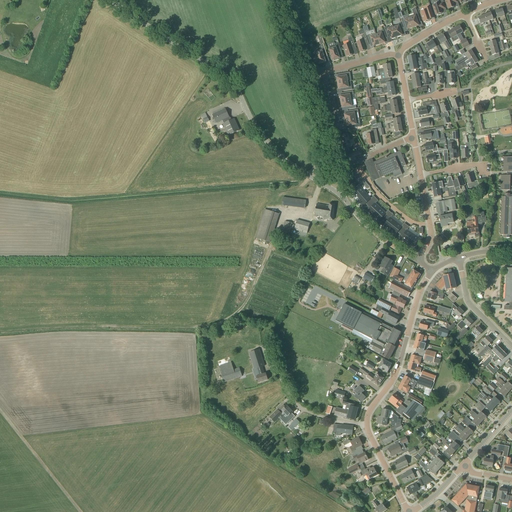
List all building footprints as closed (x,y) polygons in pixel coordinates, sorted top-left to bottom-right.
[(438,16),(441,15),(442,13),(443,13),(442,10),(444,9),(443,7),(445,6),(443,0),(438,2),(439,4),(433,6),(436,15),(437,15),(438,16)] [(451,9),(453,8),(454,7),(455,7),(454,4),(456,3),(456,1),(457,0),(456,0),(445,0),(448,9),(449,9),(451,9)] [(426,22),(429,21),(430,20),(431,20),(430,17),(432,16),(431,14),(433,13),(430,7),(426,8),(427,10),(421,12),(424,22),(425,22),(426,22)] [(409,16),(413,28),(418,26),(418,23),(420,22),(417,14),(416,9),(412,10),(414,15),(409,16)] [(497,18),(504,16),(502,9),(495,11),(497,18)] [(493,33),(489,21),(493,20),(491,13),(484,15),(487,22),(488,25),(491,34),(493,33)] [(480,24),(487,22),(484,15),(478,18),(480,24)] [(407,30),(413,28),(409,16),(410,18),(404,20),(404,18),(401,19),(404,28),(406,27),(407,30)] [(392,26),(396,37),(402,36),(401,33),(404,32),(401,23),(398,24),(398,26),(393,28),(393,26),(392,26)] [(391,39),(396,37),(392,26),(387,28),(387,27),(384,28),(387,38),(390,37),(391,39)] [(463,40),(460,34),(463,32),(459,26),(453,29),(459,40),(460,42),(464,48),(469,46),(466,39),(463,40)] [(453,29),(447,33),(451,39),(453,43),(459,40),(453,29)] [(375,32),(379,45),(385,43),(384,40),(386,39),(383,31),(375,33),(375,32)] [(373,47),(379,45),(375,32),(374,32),(375,34),(370,35),(370,34),(367,35),(370,45),(373,44),(373,47)] [(325,62),(324,58),(327,57),(323,45),(324,44),(321,35),(317,36),(321,46),(320,47),(321,51),(315,54),(316,57),(313,58),(315,63),(318,62),(318,64),(325,62)] [(362,52),(364,51),(365,50),(366,50),(365,46),(369,45),(365,35),(361,36),(362,40),(356,43),(359,52),(361,52),(362,52)] [(447,41),(443,35),(437,38),(441,44),(443,43),(447,49),(451,47),(447,41)] [(349,57),(351,56),(352,55),(353,54),(352,50),(356,49),(352,37),(347,38),(349,44),(343,46),(347,57),(348,56),(349,57)] [(505,45),(504,44),(507,43),(506,40),(499,42),(500,43),(496,44),(495,41),(488,43),(490,49),(505,45)] [(436,47),(433,41),(427,44),(430,51),(433,49),(437,55),(440,53),(436,47)] [(334,61),(338,60),(338,59),(339,58),(338,54),(340,53),(339,51),(341,51),(338,43),(334,45),(335,46),(329,48),(330,50),(329,50),(332,60),(334,60),(334,61)] [(505,45),(490,49),(492,56),(494,55),(495,58),(500,57),(499,54),(498,51),(501,50),(502,51),(508,49),(507,44),(505,45)] [(462,64),(475,56),(471,51),(465,54),(467,57),(464,59),(463,58),(459,60),(455,63),(458,67),(462,64)] [(426,60),(429,59),(426,53),(423,55),(424,57),(415,59),(415,56),(408,57),(409,64),(424,61),(426,60)] [(470,63),(472,66),(470,67),(472,70),(477,66),(475,64),(478,62),(475,56),(462,64),(458,67),(455,68),(457,72),(460,70),(468,66),(467,65),(470,63)] [(424,61),(409,64),(410,70),(417,69),(417,66),(420,65),(421,70),(428,69),(427,63),(424,64),(424,61)] [(376,74),(391,71),(390,64),(383,66),(383,69),(379,70),(380,71),(376,71),(376,74)] [(376,77),(375,74),(374,67),(367,69),(368,78),(376,77)] [(380,82),(385,81),(384,79),(392,77),(391,71),(376,74),(375,74),(376,77),(381,76),(381,79),(380,80),(380,82)] [(448,72),(448,71),(444,72),(444,77),(447,77),(448,77),(448,84),(449,84),(450,85),(453,85),(454,84),(454,83),(455,83),(454,75),(454,72),(453,71),(450,71),(450,72),(448,72)] [(347,82),(346,76),(350,76),(350,73),(340,74),(340,77),(336,78),(337,84),(347,82)] [(427,79),(426,74),(422,74),(423,76),(419,77),(418,74),(411,75),(413,82),(427,79)] [(427,79),(413,82),(414,88),(421,87),(420,84),(424,84),(424,86),(429,85),(429,82),(432,82),(431,78),(427,79)] [(347,82),(337,84),(338,89),(341,89),(341,92),(352,90),(350,81),(347,82)] [(376,92),(394,89),(393,82),(386,83),(387,87),(383,88),(383,89),(377,90),(377,89),(371,90),(372,93),(376,92)] [(214,101),(217,98),(211,91),(207,94),(214,101)] [(351,100),(351,95),(353,95),(353,91),(342,93),(342,96),(340,96),(341,102),(351,100)] [(458,99),(451,101),(453,108),(454,110),(457,108),(461,107),(462,107),(461,103),(459,103),(458,99)] [(351,100),(341,102),(341,108),(344,108),(345,110),(356,109),(355,105),(352,106),(351,100)] [(375,111),(378,111),(379,110),(378,105),(386,103),(385,100),(373,102),(374,105),(375,111)] [(383,110),(398,107),(397,100),(390,101),(390,105),(386,105),(386,107),(383,107),(383,110)] [(448,117),(447,112),(450,111),(447,103),(440,105),(443,113),(440,114),(442,119),(444,125),(449,123),(447,118),(448,117)] [(423,108),(418,109),(419,116),(427,114),(426,108),(426,106),(423,107),(423,108)] [(230,121),(225,109),(212,115),(216,124),(225,120),(226,123),(231,134),(239,131),(234,119),(230,121)] [(356,119),(355,114),(358,113),(357,110),(347,112),(348,114),(344,115),(344,117),(343,117),(344,121),(356,119)] [(386,127),(401,125),(400,118),(393,119),(392,117),(385,118),(386,122),(393,120),(394,123),(389,124),(390,125),(386,125),(386,127)] [(356,119),(344,121),(345,125),(346,125),(346,127),(350,126),(350,129),(351,129),(353,128),(360,127),(360,124),(357,124),(356,119)] [(429,122),(428,119),(420,121),(421,128),(429,126),(429,127),(433,126),(432,122),(429,122)] [(401,125),(386,127),(387,130),(390,129),(391,130),(395,129),(395,133),(394,133),(395,137),(400,135),(400,132),(402,131),(401,125)] [(373,145),(373,144),(375,144),(374,140),(378,139),(376,130),(372,130),(372,134),(366,135),(368,145),(369,145),(370,146),(373,145)] [(430,131),(422,133),(422,136),(421,136),(422,139),(423,139),(423,140),(430,138),(431,141),(436,140),(435,131),(430,131)] [(345,135),(344,135),(342,135),(341,137),(340,137),(341,141),(338,142),(342,153),(347,151),(346,149),(345,149),(344,146),(350,144),(347,135),(345,135)] [(446,150),(446,147),(444,147),(444,149),(441,149),(439,148),(437,149),(437,145),(433,146),(433,143),(424,145),(425,151),(432,150),(433,152),(437,152),(438,152),(443,151),(446,150)] [(454,148),(453,145),(448,145),(448,151),(450,151),(450,159),(457,158),(456,150),(455,150),(454,148)] [(469,158),(468,150),(465,150),(465,146),(460,146),(461,150),(462,158),(469,158)] [(406,165),(400,151),(373,163),(372,159),(364,163),(372,182),(380,178),(380,179),(392,173),(393,175),(397,177),(402,174),(400,170),(406,167),(406,166),(406,165)] [(359,163),(357,160),(361,159),(360,157),(361,156),(360,154),(359,153),(358,152),(349,155),(349,156),(351,162),(348,163),(348,161),(345,162),(347,168),(359,163)] [(440,160),(439,155),(435,155),(426,157),(427,159),(426,160),(427,163),(428,162),(428,163),(436,162),(436,161),(440,160)] [(511,157),(504,157),(503,172),(507,172),(506,176),(501,175),(500,190),(509,191),(509,192),(511,192),(511,194),(511,157)] [(474,182),(472,174),(465,176),(468,184),(467,184),(468,189),(470,189),(476,187),(477,192),(480,191),(478,186),(479,186),(477,181),(474,182)] [(454,187),(453,182),(451,177),(447,178),(448,182),(447,182),(448,184),(442,185),(442,182),(439,183),(432,184),(433,191),(448,188),(454,187)] [(458,188),(463,186),(461,178),(454,180),(455,182),(453,182),(454,187),(455,193),(460,192),(458,188)] [(356,192),(353,195),(356,198),(355,199),(357,201),(366,194),(359,186),(355,190),(356,192)] [(448,188),(433,191),(434,197),(441,196),(440,192),(448,191),(448,194),(449,197),(456,196),(455,193),(454,187),(448,188)] [(511,194),(511,192),(509,192),(509,194),(504,194),(504,197),(501,197),(500,235),(503,236),(503,238),(509,238),(509,236),(511,235),(511,194)] [(366,194),(357,201),(359,203),(360,203),(363,206),(366,204),(368,206),(372,202),(370,200),(371,199),(370,199),(366,194)] [(284,204),(307,208),(308,201),(285,197),(284,204)] [(452,215),(444,216),(444,212),(448,212),(447,207),(449,208),(449,211),(456,210),(454,199),(437,203),(437,204),(435,204),(437,212),(438,212),(439,217),(441,227),(448,226),(447,224),(453,222),(452,215)] [(369,210),(368,211),(371,214),(370,215),(372,217),(380,209),(375,204),(374,204),(372,202),(368,206),(370,209),(369,210)] [(333,220),(335,205),(329,204),(329,206),(316,204),(315,216),(323,218),(323,219),(327,220),(333,220)] [(270,243),(279,214),(264,209),(255,238),(270,243)] [(380,209),(372,217),(375,219),(378,222),(381,219),(383,221),(387,217),(385,215),(386,214),(385,214),(380,209)] [(479,236),(478,226),(482,225),(482,223),(485,223),(484,212),(480,212),(481,217),(472,218),(472,221),(466,222),(468,237),(475,236),(475,237),(479,236)] [(387,217),(383,221),(386,223),(383,226),(387,229),(389,231),(396,222),(390,218),(389,219),(387,217)] [(307,234),(310,224),(297,220),(295,226),(293,225),(292,229),(294,230),(307,234)] [(290,233),(292,224),(285,222),(283,231),(290,233)] [(396,222),(389,231),(391,233),(392,233),(395,235),(397,232),(400,234),(404,230),(401,228),(402,227),(396,222)] [(400,234),(400,235),(402,237),(401,238),(401,239),(404,242),(407,244),(413,234),(408,231),(407,231),(406,230),(406,231),(404,230),(400,234)] [(413,234),(407,244),(409,246),(410,245),(413,247),(416,244),(418,245),(421,240),(418,238),(413,234)] [(388,276),(393,266),(390,265),(392,262),(384,257),(379,266),(383,268),(381,272),(388,276)] [(412,289),(420,275),(412,270),(404,284),(412,289)] [(367,280),(370,275),(365,273),(362,278),(363,278),(359,285),(363,287),(367,280)] [(453,275),(452,273),(447,274),(448,276),(443,277),(435,286),(441,292),(446,290),(456,288),(453,274),(453,275)] [(358,284),(360,279),(355,276),(352,281),(355,282),(354,284),(357,286),(358,284)] [(407,298),(411,289),(393,280),(389,289),(407,298)] [(442,300),(444,295),(441,292),(438,291),(437,295),(436,295),(436,294),(429,292),(427,299),(434,301),(435,298),(438,299),(439,299),(442,300)] [(453,303),(457,298),(451,293),(447,297),(453,303)] [(392,295),(389,301),(395,304),(394,304),(395,305),(394,305),(392,307),(390,312),(393,313),(399,315),(402,308),(403,308),(406,302),(402,301),(402,300),(399,298),(392,295)] [(337,318),(335,321),(340,323),(342,325),(353,330),(352,333),(371,343),(372,342),(374,343),(371,349),(375,350),(374,351),(377,353),(378,352),(380,353),(379,355),(389,360),(394,350),(395,348),(395,347),(402,332),(393,328),(393,329),(394,329),(391,334),(387,332),(387,331),(384,329),(383,330),(379,328),(381,323),(382,322),(362,313),(344,304),(337,318)] [(436,318),(436,316),(437,314),(433,313),(434,308),(425,306),(423,313),(433,315),(432,317),(436,318)] [(450,315),(451,310),(438,306),(437,311),(450,315)] [(390,312),(382,308),(380,312),(379,311),(379,313),(372,309),(370,313),(381,319),(383,314),(388,317),(386,320),(395,325),(399,317),(390,312)] [(459,318),(464,313),(458,308),(454,313),(452,315),(454,318),(457,316),(459,318)] [(473,322),(468,317),(463,322),(462,321),(457,326),(461,330),(464,327),(466,325),(468,327),(473,322)] [(431,326),(433,322),(428,321),(428,323),(421,321),(419,328),(427,330),(428,325),(431,326)] [(455,325),(453,323),(450,327),(447,324),(446,328),(450,331),(455,325)] [(342,325),(341,327),(352,333),(353,330),(342,325)] [(478,337),(483,332),(478,327),(473,332),(471,334),(473,337),(476,335),(478,337)] [(459,341),(468,331),(465,328),(455,338),(459,341)] [(439,329),(437,333),(437,336),(446,338),(447,336),(448,331),(439,329)] [(422,343),(422,340),(426,341),(427,337),(424,336),(423,336),(417,334),(415,341),(422,343)] [(487,346),(492,341),(487,336),(482,341),(482,342),(480,344),(483,347),(485,344),(487,346)] [(426,344),(422,343),(415,341),(413,348),(420,350),(423,351),(424,347),(421,346),(421,345),(426,346),(426,344)] [(469,350),(474,345),(473,344),(471,342),(466,347),(469,350)] [(491,361),(501,351),(497,346),(492,351),(494,353),(488,359),(491,361)] [(480,358),(486,352),(483,349),(477,355),(480,358)] [(265,374),(262,367),(264,366),(261,355),(259,350),(250,353),(255,369),(258,368),(260,375),(257,377),(259,383),(267,380),(265,374)] [(435,358),(436,353),(426,350),(424,355),(435,358)] [(501,351),(491,361),(492,363),(495,361),(499,358),(501,360),(506,355),(501,351)] [(411,355),(409,362),(416,364),(419,366),(421,358),(411,355)] [(433,363),(435,358),(424,355),(423,360),(433,363)] [(387,373),(392,364),(382,359),(378,368),(387,373)] [(368,362),(365,361),(363,365),(366,366),(365,366),(373,370),(375,366),(368,362)] [(234,370),(231,362),(219,366),(224,383),(243,377),(240,368),(234,370)] [(416,364),(409,362),(408,370),(414,371),(420,373),(421,369),(415,367),(416,364)] [(497,370),(501,366),(498,363),(494,368),(493,369),(488,365),(486,367),(493,374),(496,370),(497,370)] [(356,376),(359,371),(350,366),(347,370),(356,376)] [(432,382),(433,383),(436,376),(422,371),(420,378),(432,382)] [(374,377),(369,373),(366,377),(371,381),(378,386),(384,378),(377,373),(374,377)] [(505,382),(508,378),(502,373),(499,377),(505,382)] [(411,379),(410,379),(405,376),(401,383),(407,386),(413,389),(416,382),(411,379)] [(471,385),(474,381),(475,380),(471,377),(467,381),(469,383),(471,385)] [(419,378),(417,385),(430,389),(432,382),(420,378),(419,378)] [(500,385),(497,382),(495,384),(501,390),(499,392),(504,397),(508,392),(503,387),(500,385)] [(503,387),(508,392),(511,388),(511,386),(508,382),(503,387)] [(406,387),(407,386),(401,383),(398,389),(403,392),(404,392),(407,393),(410,388),(406,387)] [(493,392),(496,388),(491,383),(487,387),(493,392)] [(361,403),(365,397),(362,394),(364,391),(359,386),(354,391),(356,393),(353,396),(361,403)] [(490,395),(493,392),(487,387),(484,390),(490,395)] [(343,400),(345,393),(336,390),(334,397),(343,400)] [(480,394),(490,402),(495,407),(499,402),(494,397),(492,400),(488,396),(487,397),(482,392),(480,394)] [(415,402),(413,401),(406,409),(401,405),(403,402),(400,400),(401,399),(397,396),(394,394),(388,401),(394,407),(396,409),(395,410),(402,416),(403,414),(412,421),(423,408),(415,402)] [(421,405),(423,402),(409,394),(407,397),(413,401),(421,405)] [(495,407),(490,402),(480,394),(478,396),(480,398),(482,396),(484,397),(482,399),(485,401),(484,402),(487,405),(485,407),(490,412),(495,407)] [(352,415),(356,417),(356,414),(358,414),(359,409),(358,409),(358,408),(354,407),(355,403),(343,400),(342,405),(346,406),(345,410),(346,411),(345,414),(347,414),(348,414),(348,415),(349,415),(349,414),(352,414),(352,415)] [(292,412),(293,411),(290,409),(287,406),(285,407),(283,405),(278,410),(277,410),(269,417),(274,422),(278,418),(285,425),(294,416),(291,413),(292,412)] [(346,411),(345,410),(336,408),(334,416),(344,418),(345,414),(346,411)] [(387,419),(388,419),(390,411),(382,410),(380,417),(387,419)] [(470,412),(476,417),(481,422),(486,417),(481,412),(478,416),(472,410),(470,412)] [(481,422),(476,417),(470,412),(469,414),(471,416),(470,416),(474,420),(472,422),(477,427),(481,422)] [(380,417),(378,417),(376,424),(386,426),(387,419),(380,417)] [(300,423),(295,419),(290,424),(294,428),(300,423)] [(268,439),(277,430),(271,423),(267,427),(268,428),(263,433),(268,439)] [(405,427),(403,423),(394,427),(396,430),(397,432),(399,431),(403,429),(402,428),(405,427)] [(334,424),(333,433),(336,433),(336,435),(340,436),(340,434),(341,434),(341,433),(352,435),(353,427),(342,425),(334,424)] [(457,427),(463,432),(468,437),(473,432),(467,427),(465,430),(459,424),(457,427)] [(468,437),(463,432),(457,427),(454,429),(460,435),(458,437),(463,442),(468,437)] [(392,432),(381,437),(385,444),(397,438),(394,433),(393,431),(392,432)] [(443,441),(450,447),(455,451),(459,447),(454,442),(452,445),(449,442),(448,442),(444,439),(441,437),(440,438),(443,441),(442,441),(443,441)] [(352,455),(357,453),(355,449),(362,446),(358,438),(350,442),(350,441),(348,440),(343,443),(344,446),(351,443),(352,446),(349,447),(353,454),(352,455)] [(455,451),(450,447),(443,441),(441,442),(448,449),(445,452),(443,454),(446,457),(448,454),(450,456),(455,451)] [(392,457),(402,452),(398,444),(388,449),(392,457)] [(421,456),(426,450),(423,447),(418,453),(421,456)] [(436,458),(434,456),(437,454),(435,452),(436,450),(433,447),(431,449),(429,452),(434,457),(432,458),(434,461),(432,463),(439,469),(444,464),(437,458),(436,458)] [(410,456),(416,452),(414,448),(408,451),(410,456)] [(357,453),(352,455),(355,461),(355,462),(358,461),(360,464),(362,463),(368,460),(365,453),(364,453),(359,456),(357,453)] [(493,460),(494,456),(490,455),(489,460),(484,459),(482,460),(482,463),(483,465),(492,467),(493,460)] [(397,470),(408,465),(404,457),(400,459),(400,460),(394,463),(397,470)] [(439,469),(432,463),(428,467),(429,465),(428,463),(426,465),(421,461),(418,464),(420,465),(419,466),(422,469),(423,468),(422,470),(425,473),(428,469),(434,474),(439,469)] [(350,475),(355,472),(360,470),(357,465),(347,470),(350,475)] [(366,470),(361,472),(364,477),(366,476),(368,480),(377,475),(373,468),(370,469),(370,468),(365,470),(366,470)] [(404,484),(415,478),(411,470),(404,474),(405,475),(401,477),(404,484)] [(433,485),(436,481),(429,475),(426,478),(433,485)] [(425,485),(422,480),(421,480),(418,481),(418,482),(416,483),(406,488),(410,495),(420,490),(422,489),(423,490),(424,490),(425,489),(425,488),(425,487),(425,485)] [(477,498),(479,488),(466,485),(451,501),(458,507),(465,500),(466,500),(464,510),(463,510),(462,511),(474,511),(476,502),(477,498)] [(365,496),(370,492),(367,487),(366,486),(360,491),(365,496)] [(382,486),(374,489),(377,496),(385,492),(382,486)] [(492,497),(494,487),(486,486),(484,495),(492,497)] [(498,494),(497,500),(501,500),(501,502),(502,503),(508,504),(508,502),(508,501),(509,496),(506,495),(507,490),(500,488),(498,494)] [(379,506),(374,500),(372,503),(376,508),(375,510),(376,511),(382,511),(386,509),(382,504),(379,506)]
